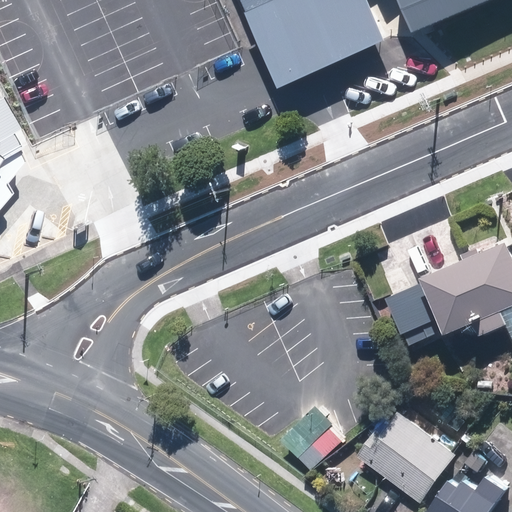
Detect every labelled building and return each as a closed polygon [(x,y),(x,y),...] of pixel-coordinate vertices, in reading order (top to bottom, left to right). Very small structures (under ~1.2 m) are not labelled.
[(238,0),(280,88),(396,36),(379,0),(238,0)] [(403,0),(420,37),(504,0),(403,0)] [(0,205),(19,182),(0,167),(0,205)] [(511,239),(434,271),(437,279),(396,296),(415,343),(483,315),(490,332),(511,322),(511,239)] [(477,414),(456,397),(439,417),(460,434),(477,414)] [(467,449),(407,403),(381,437),(378,434),(364,452),(428,501),(467,449)] [(497,511),(511,493),(511,485),(476,457),(431,511),(497,511)]
